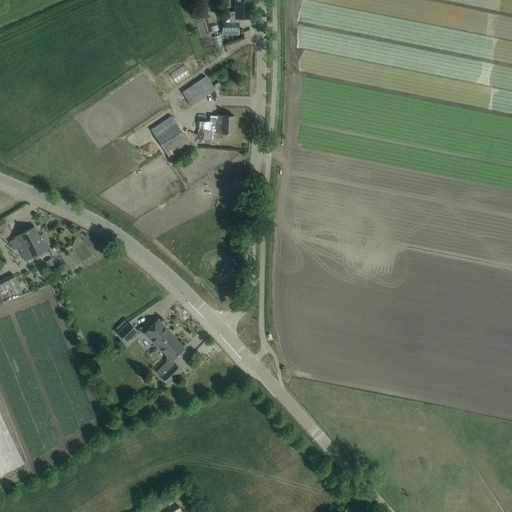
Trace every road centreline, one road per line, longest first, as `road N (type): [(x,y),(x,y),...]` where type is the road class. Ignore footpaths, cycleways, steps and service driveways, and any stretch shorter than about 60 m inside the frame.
road 1 (unclassified): [(220,328),(248,294),(260,0)]
road 2 (unclassified): [(220,328),(105,228),(0,180)]
road 3 (unclassified): [(385,511),(220,328)]
